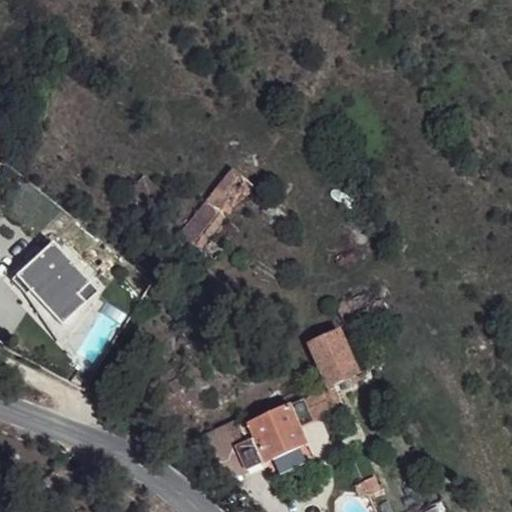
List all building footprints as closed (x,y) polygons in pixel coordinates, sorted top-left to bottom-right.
[(235,168),(182,234),(203,250),(256,185),(235,168)] [(100,295),(52,248),(13,287),(28,302),(32,299),(65,332),(83,313),(100,295)] [(374,285),(340,307),(354,332),(389,311),(374,285)] [(32,299),(28,302),(48,329),(61,346),(73,339),(87,318),(83,313),(65,332),(32,299)] [(343,330),(311,342),(328,386),(359,373),(343,330)] [(253,440),(234,449),(244,471),(306,443),(299,427),(312,422),(302,401),(246,425),(253,440)]
